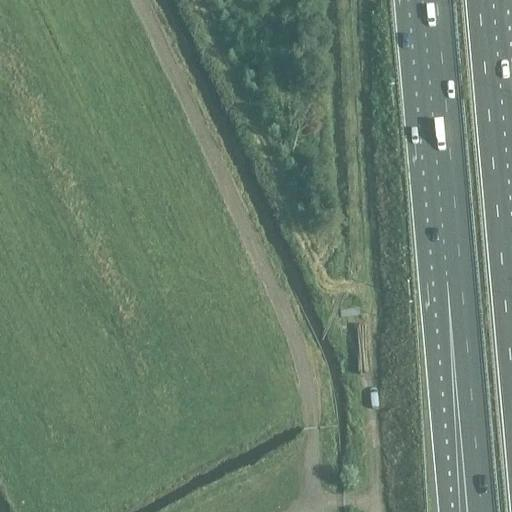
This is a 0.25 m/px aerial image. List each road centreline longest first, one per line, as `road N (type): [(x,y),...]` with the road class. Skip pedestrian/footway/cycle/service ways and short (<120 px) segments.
road 1 (track): [(199,0),(363,363),(372,501)]
road 2 (track): [(142,0),(296,353),(311,428),(313,500)]
road 3 (motorway): [(429,0),(474,511)]
road 4 (motorway): [(511,301),(485,0)]
